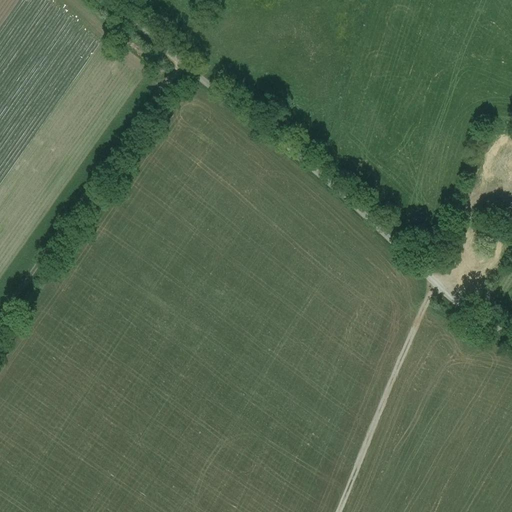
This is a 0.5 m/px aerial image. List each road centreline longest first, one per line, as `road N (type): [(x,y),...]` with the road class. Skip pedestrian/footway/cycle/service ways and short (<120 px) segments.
road 1 (unclassified): [(511,336),(474,319),(241,105),(102,0)]
road 2 (track): [(437,281),(339,511)]
